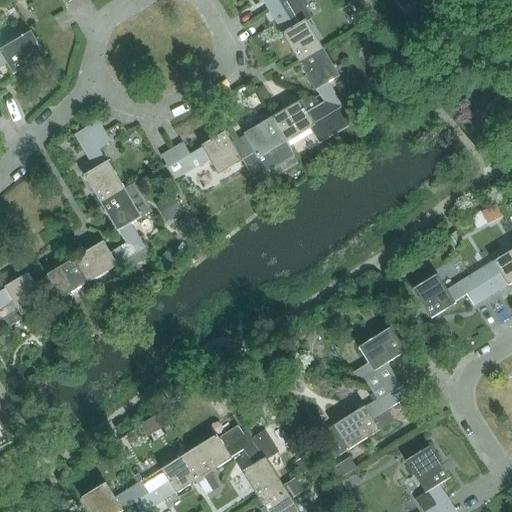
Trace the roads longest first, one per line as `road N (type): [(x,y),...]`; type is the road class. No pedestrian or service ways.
road 1 (residential): [(203,0),(244,61),(162,118),(138,121)]
road 2 (residential): [(99,99),(90,78),(96,37),(145,0)]
road 3 (residential): [(0,175),(99,99)]
